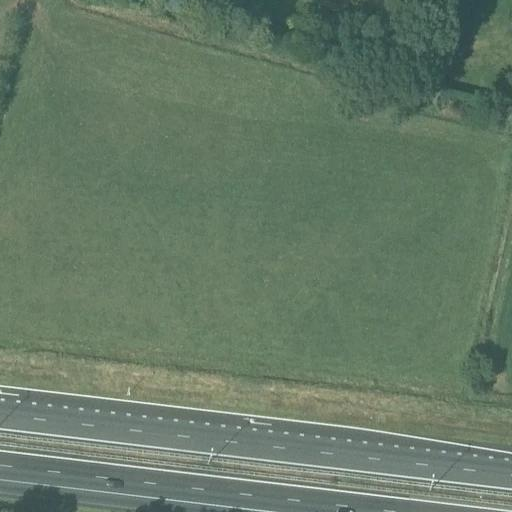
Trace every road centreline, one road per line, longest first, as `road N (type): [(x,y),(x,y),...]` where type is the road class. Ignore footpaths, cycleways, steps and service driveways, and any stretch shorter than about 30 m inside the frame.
road 1 (motorway): [(511,476),(0,416)]
road 2 (motorway): [(0,467),(378,511)]
